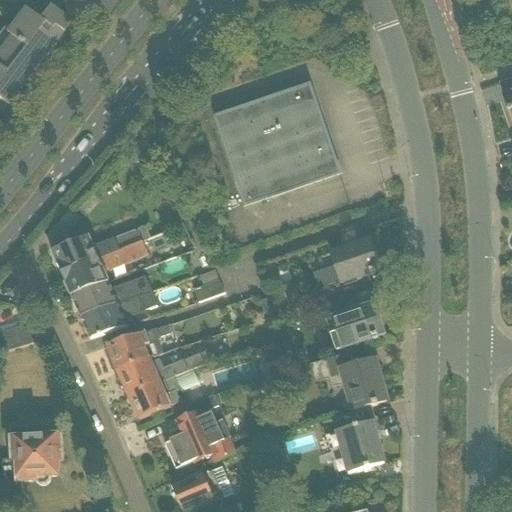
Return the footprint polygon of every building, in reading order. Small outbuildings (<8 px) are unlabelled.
[(24,11),(8,32),(5,29),(0,34),(0,44),(3,47),(0,51),(0,103),(6,108),(70,25),(48,8),(38,22),(24,11)] [(310,87),(217,119),(246,207),(340,175),(310,87)] [(511,93),(503,96),(511,121),(511,93)] [(153,167),(146,150),(134,148),(132,165),(153,167)] [(187,199),(179,180),(168,184),(175,203),(187,199)] [(75,213),(48,242),(53,254),(83,220),(75,213)] [(53,254),(53,255),(62,275),(143,244),(151,241),(146,228),(115,240),(94,249),(89,239),(53,254)] [(321,259),(332,289),(382,272),(372,241),(321,259)] [(62,275),(71,297),(109,283),(105,274),(148,257),(143,244),(62,275)] [(81,320),(152,294),(145,280),(112,291),(109,283),(71,297),(81,320)] [(224,296),(220,282),(195,291),(199,304),(224,296)] [(295,284),(270,293),(272,299),(279,316),(304,309),(295,284)] [(91,341),(150,321),(147,313),(158,309),(152,294),(81,320),(91,341)] [(279,316),(272,299),(261,303),(268,320),(279,316)] [(343,350),(367,342),(373,340),(373,341),(378,340),(378,339),(385,336),(375,307),(333,321),(343,350)] [(0,356),(36,347),(30,326),(0,334),(0,356)] [(161,340),(171,336),(169,327),(157,331),(161,340)] [(165,357),(155,332),(145,335),(108,348),(112,359),(111,360),(110,362),(113,371),(115,373),(117,372),(118,373),(150,361),(151,362),(165,357)] [(204,366),(199,356),(164,371),(160,362),(152,365),(151,362),(150,361),(118,373),(121,380),(118,383),(121,390),(125,390),(128,398),(175,378),(175,379),(204,366)] [(332,390),(345,387),(353,413),(373,407),(373,408),(378,407),(378,406),(388,403),(376,362),(354,369),(350,357),(326,364),(312,368),(317,386),(330,382),(332,390)] [(272,364),(276,377),(286,375),(282,361),(272,364)] [(180,404),(176,395),(181,393),(175,379),(175,378),(128,398),(130,401),(127,404),(130,411),(134,411),(139,422),(180,404)] [(185,391),(190,404),(203,399),(198,386),(185,391)] [(236,455),(230,441),(232,440),(224,422),(216,425),(210,412),(219,408),(215,397),(191,407),(195,417),(179,424),(184,437),(165,446),(177,471),(195,464),(212,457),(215,464),(236,455)] [(385,465),(385,464),(383,464),(372,427),(374,426),(374,425),(359,429),(359,428),(337,434),(349,477),(371,470),(371,469),(385,465)] [(44,434),(35,434),(28,435),(28,430),(13,431),(14,460),(57,457),(57,459),(63,459),(61,431),(44,432),(44,434)] [(19,479),(19,484),(36,483),(41,487),(47,487),(51,482),(51,478),(58,477),(57,459),(57,457),(14,460),(3,460),(4,480),(19,479)] [(195,511),(225,500),(224,499),(233,495),(223,470),(204,478),(173,491),(182,511),(195,511)] [(273,511),(278,510),(274,497),(273,494),(264,496),(259,498),(263,511),(273,511)]
